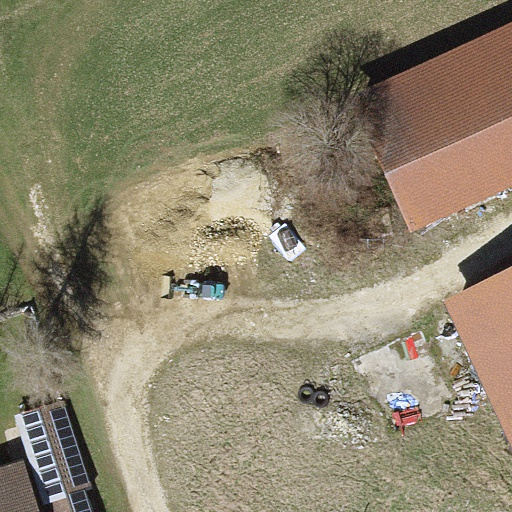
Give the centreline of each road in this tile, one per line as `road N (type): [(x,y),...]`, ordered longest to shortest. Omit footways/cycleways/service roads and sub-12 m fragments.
road 1 (track): [(154,511),(125,423),(143,375),(232,319),(341,314),(465,272),(511,246)]
road 2 (track): [(125,423),(77,260),(73,154),(94,98),(124,70),(177,28),(248,0)]
